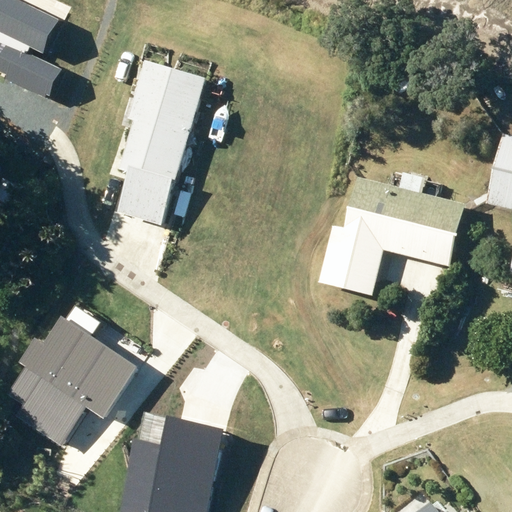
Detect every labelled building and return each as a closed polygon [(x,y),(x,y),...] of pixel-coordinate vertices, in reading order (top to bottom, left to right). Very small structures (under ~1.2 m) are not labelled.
[(0,68),(17,76),(24,62),(29,64),(45,29),(0,8),(0,68)] [(120,211),(165,225),(208,80),(148,60),(129,118),(136,120),(120,168),(133,172),(120,211)] [(511,140),(510,140),(494,209),(511,213),(511,140)] [(384,253),(452,270),(467,209),(426,199),(429,185),(406,179),(403,193),(361,183),(350,227),(335,223),(320,284),(335,288),(373,297),(384,253)] [(40,310),(0,364),(75,419),(116,364),(40,310)] [(442,511),(431,497),(411,511),(442,511)]
